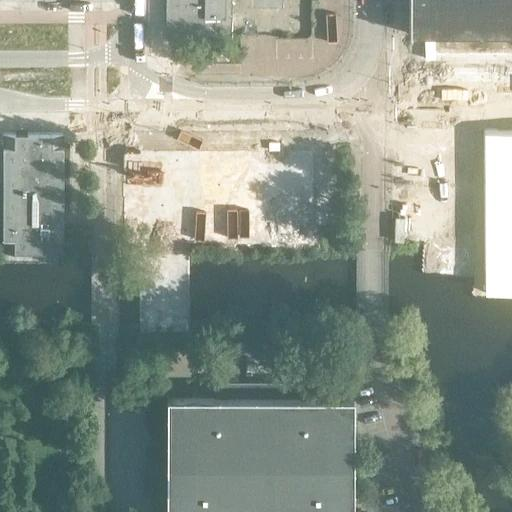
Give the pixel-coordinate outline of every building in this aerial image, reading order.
[(114,0),(0,0),(0,49),(21,49),(21,66),(115,66),(114,0)] [(511,0),(171,0),(171,65),(435,65),(435,37),(463,37),(463,65),(511,65),(511,0)] [(511,129),(483,130),(484,292),(511,291),(511,129)] [(62,249),(62,212),(63,132),(2,132),(2,152),(2,249),(62,249)] [(221,132),(124,132),(124,212),(130,212),(130,224),(124,224),(124,257),(221,257),(221,224),(216,224),(216,212),(221,212),(221,132)] [(416,147),(320,147),(320,172),(325,172),(325,185),(320,185),(320,219),(325,219),(325,231),(320,231),(320,257),(416,257),(416,231),(411,231),(410,219),(416,219),(416,147)] [(366,511),(353,511),(352,497),(353,396),(303,396),(303,381),(216,381),(216,395),(207,395),(166,395),(165,511),(366,511)]
